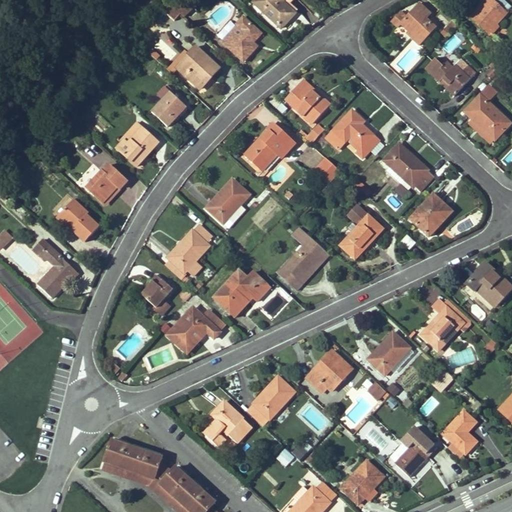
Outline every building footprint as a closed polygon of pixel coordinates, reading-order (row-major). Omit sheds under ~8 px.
[(200,2),(197,0),(178,0),(172,6),(183,17),(185,18),(200,2)] [(255,0),(253,3),(281,28),(297,10),(289,3),(292,0),(255,0)] [(487,33),(496,23),(507,13),(493,0),(486,0),(480,8),(470,18),(487,33)] [(398,29),(401,26),(409,32),(412,30),(416,33),(414,35),(423,42),(435,29),(426,20),(431,16),(419,5),(406,18),(400,13),(391,23),(398,29)] [(470,18),(480,8),(477,5),(467,16),(470,18)] [(183,17),(172,6),(165,12),(177,23),(183,17)] [(237,26),(222,42),(243,62),(256,47),(252,43),(261,35),(243,18),(236,24),(237,26)] [(449,33),(457,25),(453,21),(445,29),(449,33)] [(490,36),(499,27),(496,23),(487,33),(490,36)] [(407,35),(419,46),(423,42),(414,35),(416,33),(412,30),(409,32),(407,35)] [(163,36),(154,46),(169,60),(178,51),(163,36)] [(189,56),(177,69),(197,88),(209,76),(211,78),(220,69),(196,47),(188,55),(189,56)] [(443,79),(457,93),(475,74),(461,60),(452,68),(447,62),(443,66),(435,59),(425,69),(439,83),(443,79)] [(197,88),(200,90),(211,78),(209,76),(197,88)] [(439,83),(453,97),(457,93),(443,79),(439,83)] [(288,104),(304,119),(307,117),(313,123),(330,105),(324,99),(321,101),(312,93),(315,91),(303,80),(290,94),(294,98),(288,104)] [(151,112),(167,127),(186,107),(170,92),(172,91),(166,85),(157,95),(162,100),(151,112)] [(472,120),(495,141),(511,124),(488,102),(496,95),(489,87),(464,113),(472,120)] [(321,101),(324,99),(315,91),(312,93),(321,101)] [(290,94),(284,100),(288,104),(294,98),(290,94)] [(346,137),(348,139),(350,136),(362,147),(360,150),(357,153),(363,158),(379,140),(364,127),(362,128),(360,126),(364,122),(352,110),(326,139),(336,148),(346,137)] [(304,119),(311,125),(313,123),(307,117),(304,119)] [(468,125),(490,146),(495,141),(472,120),(468,125)] [(132,140),(142,129),(137,124),(127,135),(132,140)] [(274,125),(245,156),(260,169),(275,153),(277,156),(281,159),(295,144),(274,125)] [(142,129),(132,140),(127,135),(122,140),(124,142),(117,150),(137,167),(158,142),(142,129)] [(304,139),(310,144),(316,137),(310,132),(304,139)] [(350,136),(348,139),(360,150),(362,147),(350,136)] [(336,148),(338,149),(348,139),(346,137),(336,148)] [(83,152),(99,169),(110,159),(94,141),(83,152)] [(379,141),(371,151),(376,155),(384,145),(379,141)] [(413,186),(420,193),(434,178),(427,172),(428,171),(399,145),(384,161),(389,165),(385,170),(407,191),(411,186),(412,187),(412,188),(413,187),(413,186)] [(260,169),(263,172),(277,156),(275,153),(260,169)] [(316,169),(330,183),(340,172),(326,159),(316,169)] [(368,187),(384,169),(375,161),(359,179),(368,187)] [(117,188),(119,190),(126,183),(109,165),(87,189),(102,203),(117,188)] [(372,193),(357,179),(353,183),(367,197),(372,193)] [(250,196),(233,180),(207,209),(223,224),(228,219),(234,224),(246,211),(241,206),(250,196)] [(102,203),(105,206),(119,190),(117,188),(102,203)] [(434,226),(450,209),(434,194),(410,219),(429,237),(437,229),(434,226)] [(372,195),(369,198),(374,203),(377,200),(372,195)] [(74,200),(57,218),(72,232),(73,230),(85,243),(99,228),(89,218),(90,216),(74,200)] [(354,259),(383,229),(357,206),(347,216),(359,226),(340,246),(354,259)] [(434,226),(437,229),(453,212),(450,209),(434,226)] [(200,226),(194,233),(207,244),(213,237),(200,226)] [(296,291),(302,285),(299,281),(318,260),(308,250),(315,243),(299,228),(292,236),(303,246),(278,275),(296,291)] [(14,237),(7,229),(0,235),(0,246),(1,248),(14,237)] [(193,232),(168,258),(170,260),(185,274),(191,279),(201,269),(195,263),(210,247),(194,233),(193,232)] [(407,236),(402,242),(409,250),(415,244),(407,236)] [(34,249),(40,256),(42,254),(50,246),(42,240),(34,249)] [(302,285),(329,256),(315,243),(308,250),(318,260),(299,281),(302,285)] [(62,288),(77,272),(50,246),(42,254),(55,266),(37,285),(52,299),(62,288)] [(170,260),(165,266),(180,279),(185,274),(170,260)] [(477,291),(495,308),(511,289),(511,287),(485,263),(477,271),(478,273),(466,285),(475,293),(477,291)] [(249,293),(253,298),(258,302),(271,287),(254,272),(248,279),(240,271),(214,299),(230,314),(249,293)] [(64,290),(79,274),(77,272),(62,288),(64,290)] [(150,282),(152,283),(147,288),(141,295),(154,307),(155,308),(163,300),(173,290),(156,275),(150,282)] [(230,314),(234,318),(253,298),(249,293),(230,314)] [(163,300),(155,308),(154,307),(152,309),(160,316),(170,306),(163,300)] [(464,323),(444,304),(439,300),(434,307),(441,314),(422,335),(438,350),(464,323)] [(444,304),(464,323),(468,319),(448,300),(444,304)] [(205,330),(207,333),(214,339),(220,332),(193,308),(168,336),(185,352),(198,339),(197,337),(205,330)] [(472,322),(468,319),(464,323),(459,328),(463,332),(472,322)] [(486,324),(491,328),(495,324),(491,319),(486,324)] [(185,352),(188,354),(207,333),(205,330),(197,337),(198,339),(185,352)] [(368,359),(385,375),(390,369),(410,348),(393,333),(368,359)] [(52,335),(53,347),(64,346),(63,335),(52,335)] [(490,353),(497,346),(492,341),(485,349),(490,353)] [(414,352),(410,348),(390,369),(395,373),(414,352)] [(327,386),(332,391),(353,370),(333,351),(307,378),(322,392),(327,386)] [(117,374),(122,367),(117,362),(111,368),(117,374)] [(442,390),(453,378),(446,371),(435,383),(442,390)] [(119,378),(123,381),(128,375),(124,372),(119,378)] [(253,404),(270,419),(296,391),(279,376),(253,404)] [(375,396),(383,387),(377,382),(369,390),(375,396)] [(395,396),(401,389),(392,383),(387,390),(395,396)] [(218,384),(204,392),(213,406),(227,397),(218,384)] [(383,396),(387,399),(391,395),(383,387),(375,396),(379,400),(383,396)] [(511,397),(500,410),(511,422),(511,397)] [(403,404),(408,408),(411,404),(407,399),(403,404)] [(237,443),(252,427),(225,402),(212,414),(218,420),(205,435),(219,447),(226,439),(221,434),(224,431),(237,443)] [(477,422),(465,412),(444,433),(466,454),(477,442),(467,433),(477,422)] [(395,463),(410,477),(437,448),(422,434),(395,463)] [(153,484),(161,461),(162,457),(147,452),(148,449),(135,444),(134,448),(112,440),(105,462),(153,484)] [(285,448),(275,458),(285,468),(295,457),(285,448)] [(308,461),(311,464),(317,459),(313,455),(308,461)] [(216,511),(211,507),(206,511),(191,511),(161,484),(172,471),(161,461),(153,484),(105,462),(103,469),(151,486),(179,511),(216,511)] [(384,477),(367,462),(342,489),(358,505),(365,498),(374,488),(384,477)] [(176,467),(172,471),(161,484),(191,511),(206,511),(211,507),(215,503),(203,491),(205,489),(195,480),(193,482),(176,467)] [(322,511),(331,503),(314,487),(310,491),(304,486),(293,497),(299,503),(290,511),(322,511)] [(374,488),(365,498),(369,502),(378,492),(374,488)]
